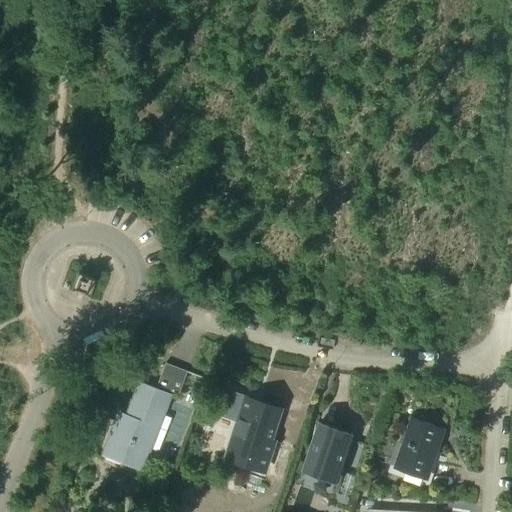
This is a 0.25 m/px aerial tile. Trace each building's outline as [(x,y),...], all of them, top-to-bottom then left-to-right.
[(90,299),(98,279),(79,272),(71,292),(90,299)] [(180,395),(189,372),(167,364),(158,386),(180,395)] [(142,469),(171,395),(141,384),(126,424),(117,421),(104,454),(142,469)] [(265,471),(274,442),(270,440),(280,410),(227,392),(220,413),(239,419),(227,458),(265,471)] [(428,478),(445,428),(414,418),(398,468),(428,478)] [(337,481),(353,434),(321,423),(305,469),(337,481)] [(337,492),(336,497),(338,501),(347,504),(349,496),(337,492)]
